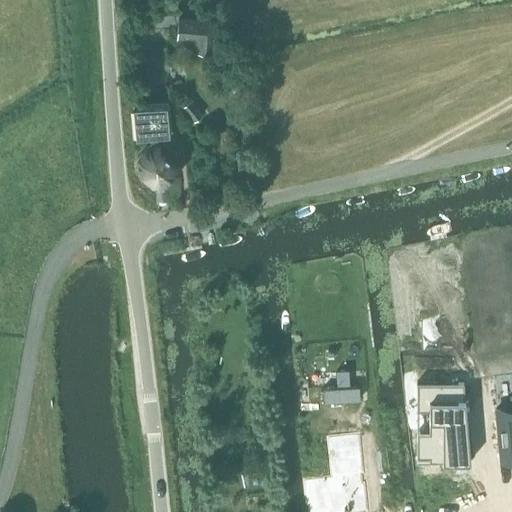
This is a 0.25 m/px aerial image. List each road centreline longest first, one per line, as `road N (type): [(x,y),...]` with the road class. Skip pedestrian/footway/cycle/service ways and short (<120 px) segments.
road 1 (residential): [(161,511),(125,226)]
road 2 (residential): [(125,226),(105,0)]
road 3 (track): [(490,511),(469,357)]
road 4 (track): [(511,100),(384,176)]
road 5 (unclassified): [(125,226),(256,203)]
